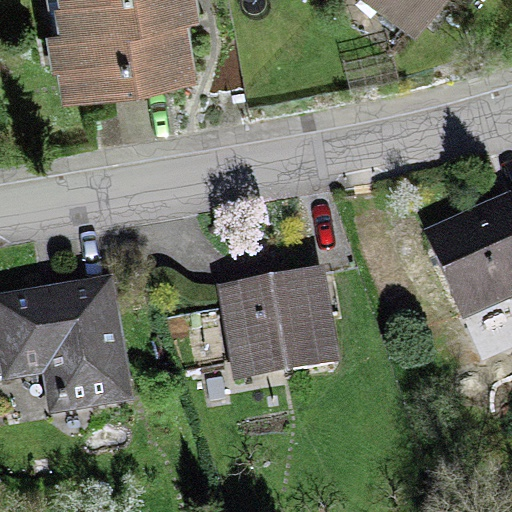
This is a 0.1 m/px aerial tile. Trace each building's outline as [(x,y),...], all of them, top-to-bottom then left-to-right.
[(48,0),(54,34),(74,31),(177,14),(189,12),(187,0),(48,0)] [(388,0),(416,20),(431,0),(388,0)] [(74,31),(84,90),(187,73),(177,14),(74,31)] [(428,238),(457,305),(496,287),(501,298),(511,293),(511,205),(510,202),(428,238)] [(223,290),(236,367),(290,358),(292,370),(332,363),(317,274),(223,290)] [(104,290),(0,307),(0,318),(9,373),(50,366),(56,406),(121,395),(104,290)]
